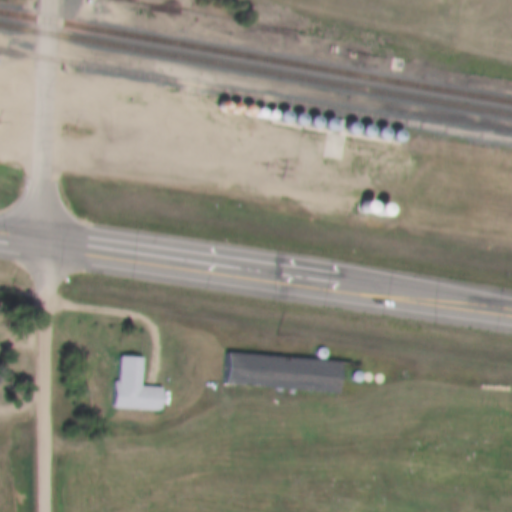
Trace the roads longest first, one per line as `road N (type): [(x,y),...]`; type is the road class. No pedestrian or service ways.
road 1 (primary): [(0,237),(511,313)]
road 2 (residential): [(45,511),(44,244)]
road 3 (residential): [(44,244),(48,0)]
road 4 (track): [(273,0),(511,53)]
